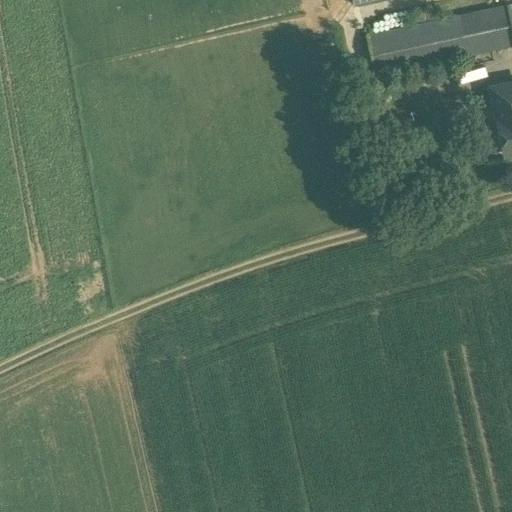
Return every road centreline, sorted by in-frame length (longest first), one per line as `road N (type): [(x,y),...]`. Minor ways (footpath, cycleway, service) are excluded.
road 1 (track): [(0,371),(115,315),(291,253)]
road 2 (residential): [(291,253),(511,193)]
